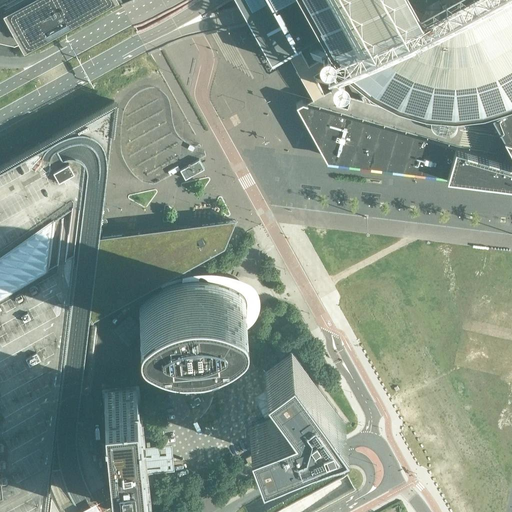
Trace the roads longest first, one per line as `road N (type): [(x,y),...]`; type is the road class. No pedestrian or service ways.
road 1 (secondary): [(0,118),(206,0)]
road 2 (residential): [(202,418),(178,409),(170,393),(172,376),(190,359),(217,363),(227,376),(226,402),(210,416)]
road 3 (unclassified): [(365,437),(228,511)]
